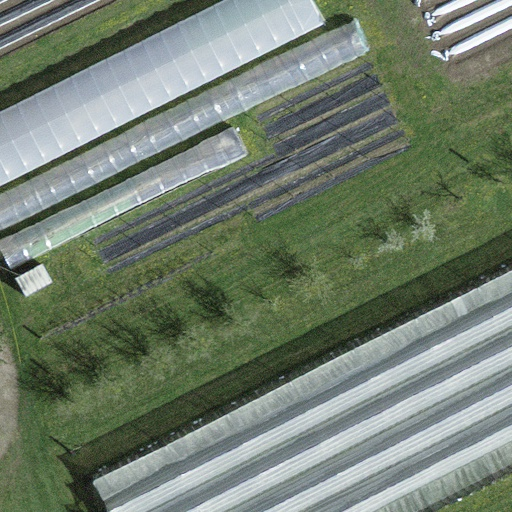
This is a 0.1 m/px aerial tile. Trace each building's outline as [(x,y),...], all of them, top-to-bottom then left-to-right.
[(0,183),(325,23),(313,0),(225,0),(0,111),(0,183)] [(0,227),(369,46),(356,20),(0,195),(0,227)] [(246,154),(234,128),(0,240),(0,246),(10,267),(246,154)] [(52,284),(43,266),(15,281),(24,298),(52,284)] [(430,511),(511,471),(511,273),(94,485),(107,511),(430,511)]
